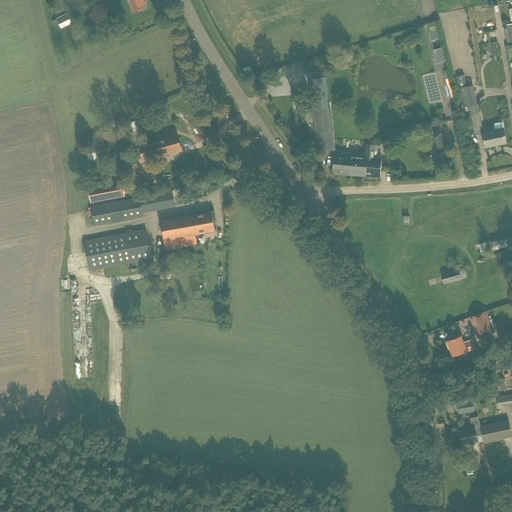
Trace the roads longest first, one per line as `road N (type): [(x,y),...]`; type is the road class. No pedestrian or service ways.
road 1 (tertiary): [(432,511),(425,422),(411,375),(302,193)]
road 2 (tertiary): [(302,193),(183,0)]
road 3 (unclassified): [(302,193),(511,174)]
